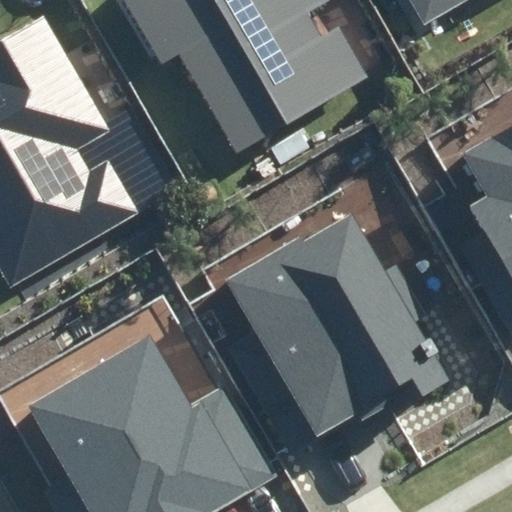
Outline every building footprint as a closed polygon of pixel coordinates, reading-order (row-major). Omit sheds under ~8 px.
[(178,55),(234,153),(368,77),(338,24),(324,32),(313,12),(331,2),(329,0),(125,0),(162,64),(178,55)] [(465,0),(489,0),(492,3),(496,0),(408,0),(424,25),(465,0)] [(0,270),(8,285),(141,215),(111,160),(88,172),(74,145),(102,130),(42,17),(0,38),(0,270)] [(469,205),(511,276),(511,123),(464,152),(488,194),(469,205)] [(224,279),(318,436),(358,412),(363,421),(392,404),(395,410),(447,380),(412,322),(436,308),(407,260),(386,273),(346,207),(224,279)] [(218,511),(276,477),(223,389),(193,407),(147,333),(26,406),(90,511),(218,511)]
